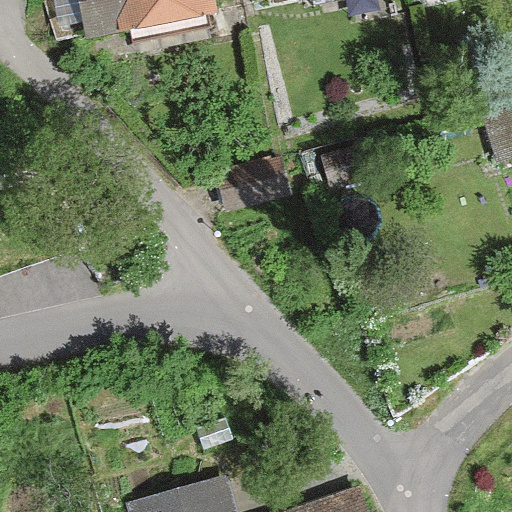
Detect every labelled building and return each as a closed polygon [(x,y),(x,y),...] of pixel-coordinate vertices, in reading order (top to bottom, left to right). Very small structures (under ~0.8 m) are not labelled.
[(228,0),(109,0),(118,42),(222,21),(218,2),(228,0)] [(275,0),(278,11),(327,0),(275,0)] [(511,112),(486,120),(501,171),(511,168),(511,112)] [(389,157),(353,168),(360,190),(396,179),(389,157)] [(276,163),(219,178),(230,217),(287,202),(276,163)] [(0,222),(0,285),(63,264),(43,207),(0,222)] [(228,422),(200,433),(207,453),(235,442),(228,422)] [(129,511),(238,511),(230,482),(129,511)] [(370,511),(365,493),(299,511),(370,511)]
